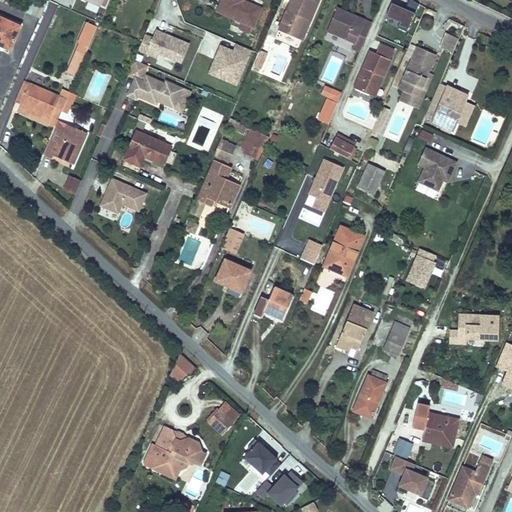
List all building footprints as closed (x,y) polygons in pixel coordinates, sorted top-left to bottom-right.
[(46,3),(39,0),(33,14),(40,17),(46,3)] [(221,0),(217,10),(243,21),(252,25),(260,7),(242,0),(221,0)] [(290,0),(279,27),(298,36),(304,21),(308,23),(317,0),(290,0)] [(408,0),(405,7),(391,1),(386,15),(400,21),(398,26),(407,30),(409,24),(414,11),(419,1),(415,0),(408,0)] [(353,43),(361,46),(371,23),(364,20),(366,15),(337,3),(328,26),(355,37),(353,43)] [(366,15),(364,20),(371,23),(373,18),(366,15)] [(0,16),(0,40),(11,46),(20,25),(0,16)] [(67,72),(74,75),(96,25),(87,21),(79,41),(80,42),(67,72)] [(240,28),(249,32),(252,25),(243,21),(240,28)] [(304,21),(298,36),(302,38),(308,23),(304,21)] [(155,58),(157,51),(182,61),(190,43),(158,30),(154,38),(145,34),(141,45),(139,51),(155,58)] [(462,39),(448,33),(442,46),(456,52),(462,39)] [(0,40),(0,43),(10,48),(11,46),(0,40)] [(236,85),(251,50),(236,44),(233,50),(221,45),(208,73),(221,79),(236,85)] [(352,88),(368,95),(376,74),(381,76),(391,51),(377,45),(374,53),(368,51),(352,88)] [(403,80),(422,88),(428,73),(436,54),(417,46),(403,80)] [(255,66),(261,69),(268,52),(263,50),(255,66)] [(148,66),(134,60),(128,75),(133,77),(134,76),(143,80),(148,66)] [(422,88),(427,90),(434,75),(428,73),(422,88)] [(376,74),(368,95),(372,96),(381,76),(376,74)] [(135,97),(137,95),(155,103),(156,100),(182,111),(191,92),(181,88),(165,81),(164,83),(145,75),(143,80),(134,76),(133,77),(128,91),(126,93),(135,97)] [(422,88),(403,80),(399,89),(404,91),(423,100),(427,90),(422,88)] [(58,118),(62,110),(70,91),(63,88),(60,95),(25,81),(16,100),(21,103),(18,110),(49,123),(52,116),(58,118)] [(333,89),(325,85),(322,93),(330,97),(333,89)] [(446,88),(438,85),(426,114),(433,117),(446,88)] [(464,100),(461,99),(464,93),(447,86),(446,88),(433,117),(432,120),(452,128),(455,120),(464,100)] [(70,91),(62,110),(68,113),(77,93),(70,91)] [(423,100),(404,91),(399,100),(419,109),(423,100)] [(211,92),(207,99),(223,106),(226,99),(211,92)] [(18,110),(21,103),(16,100),(13,108),(18,110)] [(464,100),(455,120),(465,124),(473,104),(464,100)] [(383,130),(388,108),(382,106),(376,128),(383,130)] [(58,119),(58,118),(52,116),(49,123),(55,126),(58,119)] [(226,125),(243,133),(247,125),(230,117),(226,125)] [(86,131),(66,122),(65,123),(58,119),(55,126),(43,153),(51,157),(52,154),(69,160),(75,145),(79,147),(86,131)] [(100,136),(105,124),(100,122),(95,134),(100,136)] [(251,127),(242,146),(245,147),(254,129),(251,127)] [(254,129),(245,147),(258,154),(267,135),(254,129)] [(430,142),(433,134),(421,130),(418,138),(430,142)] [(122,164),(139,171),(146,156),(164,164),(172,146),(137,131),(122,164)] [(336,136),(330,148),(344,156),(348,158),(355,146),(357,141),(338,132),(336,136)] [(327,147),(330,148),(336,136),(333,135),(327,147)] [(213,156),(227,162),(235,145),(220,138),(213,156)] [(75,145),(69,160),(73,163),(79,147),(75,145)] [(359,148),(355,146),(348,158),(352,160),(359,148)] [(258,154),(245,147),(243,151),(256,157),(258,154)] [(457,161),(425,147),(418,163),(425,166),(419,181),(438,190),(443,179),(445,176),(449,178),(457,161)] [(343,167),(323,159),(305,203),(325,212),(343,167)] [(197,198),(205,202),(208,196),(213,199),(229,206),(238,184),(225,178),(229,167),(213,160),(197,198)] [(368,162),(358,185),(373,191),(383,169),(368,162)] [(298,170),(305,173),(308,167),(301,164),(298,170)] [(81,179),(69,174),(63,188),(75,194),(81,179)] [(147,195),(113,180),(106,195),(101,206),(117,213),(122,202),(140,210),(147,195)] [(191,212),(199,216),(205,202),(197,198),(191,212)] [(199,224),(189,219),(185,229),(195,233),(199,224)] [(341,225),(337,234),(341,236),(345,227),(341,225)] [(229,227),(221,246),(234,252),(243,233),(229,227)] [(337,234),(325,261),(337,267),(336,270),(346,275),(363,235),(345,227),(341,236),(337,234)] [(389,237),(394,240),(397,234),(391,232),(389,237)] [(394,240),(403,244),(405,238),(397,234),(394,240)] [(310,238),(300,259),(312,265),(322,244),(310,238)] [(436,255),(419,247),(405,280),(422,287),(424,288),(436,262),(434,261),(436,255)] [(225,259),(215,280),(240,291),(249,271),(225,259)] [(325,261),(323,265),(336,270),(337,267),(325,261)] [(261,296),(253,313),(261,317),(264,310),(282,318),(291,295),(273,287),(268,300),(261,296)] [(312,291),(304,287),(299,300),(307,304),(312,291)] [(353,304),(338,340),(350,346),(358,349),(373,312),(353,304)] [(466,322),(459,322),(458,331),(450,330),(449,343),(465,344),(465,339),(497,341),(499,317),(466,315),(466,322)] [(396,321),(384,349),(398,355),(410,328),(396,321)] [(200,342),(207,333),(199,327),(193,337),(200,342)] [(350,346),(338,340),(336,345),(348,350),(350,346)] [(179,355),(168,375),(183,383),(194,363),(179,355)] [(511,358),(502,384),(511,387),(511,358)] [(369,375),(354,410),(371,417),(386,383),(385,382),(387,376),(373,370),(371,376),(369,375)] [(224,404),(220,410),(234,422),(239,417),(224,404)] [(425,428),(424,434),(444,438),(442,444),(454,447),(460,419),(429,413),(431,406),(422,404),(417,426),(425,428)] [(209,422),(223,434),(234,422),(220,410),(209,422)] [(163,431),(174,436),(174,433),(174,430),(165,426),(163,431)] [(163,431),(156,446),(153,445),(145,463),(146,466),(154,470),(173,478),(177,478),(180,471),(178,466),(180,462),(184,461),(189,464),(192,465),(195,464),(201,467),(207,453),(203,451),(200,442),(188,437),(183,437),(180,439),(175,437),(174,436),(163,431)] [(175,437),(180,439),(183,437),(183,433),(179,431),(174,433),(174,436),(175,437)] [(424,434),(423,440),(442,444),(444,438),(424,434)] [(271,474),(274,471),(280,464),(274,459),(275,458),(277,456),(270,449),(268,451),(255,439),(247,447),(250,450),(248,453),(244,456),(262,472),(265,469),(271,474)] [(400,439),(394,452),(407,458),(413,445),(400,439)] [(434,481),(411,472),(415,464),(397,456),(392,468),(404,474),(400,485),(419,493),(418,495),(426,499),(427,496),(434,481)] [(494,461),(483,456),(479,463),(491,468),(494,461)] [(189,464),(184,461),(180,462),(178,466),(180,471),(186,469),(189,464)] [(450,499),(469,507),(475,492),(477,488),(481,490),(491,468),(479,463),(476,472),(464,466),(450,499)] [(269,492),(270,494),(281,503),(295,486),(297,488),(302,482),(301,480),(290,471),(285,477),(283,476),(272,488),(265,482),(261,486),(257,490),(264,497),(269,492)] [(228,476),(220,473),(216,483),(223,486),(228,476)] [(379,508),(384,511),(392,511),(395,508),(384,500),(379,508)] [(181,507),(190,511),(193,508),(183,503),(181,507)] [(313,511),(309,503),(298,508),(299,511),(313,511)]
